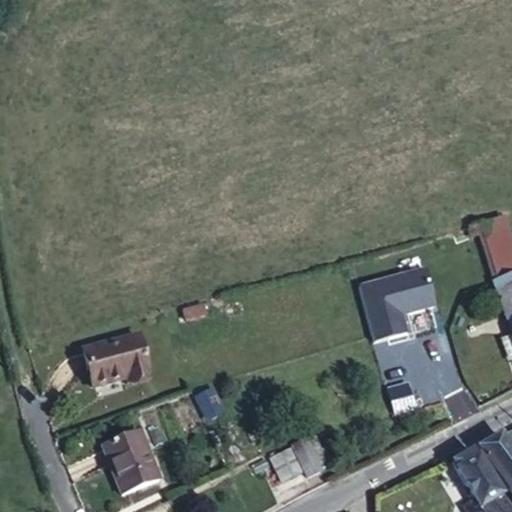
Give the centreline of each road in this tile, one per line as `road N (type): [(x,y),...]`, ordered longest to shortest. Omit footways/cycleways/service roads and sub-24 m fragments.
road 1 (residential): [(301,511),(511,405)]
road 2 (residential): [(62,511),(7,350)]
